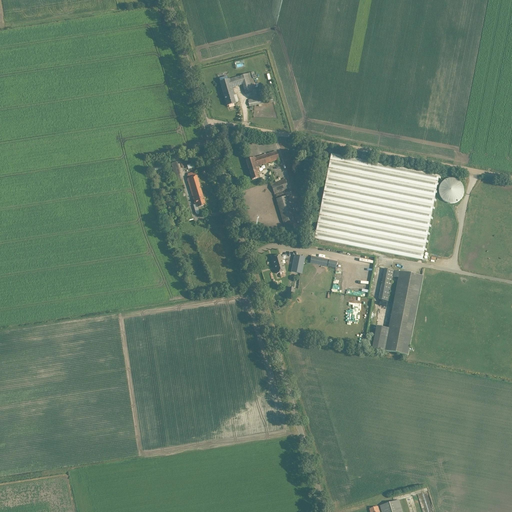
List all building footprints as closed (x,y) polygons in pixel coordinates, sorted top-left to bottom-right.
[(234,63),(235,69),(244,67),(243,61),(234,63)] [(251,73),(228,80),(227,77),(219,79),(220,82),(227,106),(235,104),(235,103),(238,102),(236,95),(234,96),(232,88),(243,85),(245,93),(253,91),(253,90),(256,89),(251,73)] [(273,102),(272,96),(248,100),(249,106),(273,102)] [(252,180),(257,179),(259,178),(257,172),(259,172),(258,166),(279,159),(278,156),(277,151),(246,161),(252,180)] [(331,154),(314,240),(380,252),(423,261),(427,262),(428,254),(424,253),(439,175),(331,154)] [(181,181),(176,162),(171,164),(174,175),(172,176),(174,183),(181,181)] [(198,208),(201,207),(206,206),(195,172),(191,174),(188,175),(189,178),(187,179),(193,199),(195,205),(197,205),(198,208)] [(285,179),(270,184),(274,194),(288,189),(285,179)] [(454,182),(450,184),(444,183),(441,185),(440,193),(443,203),(451,203),(462,199),(462,189),(460,183),(454,182)] [(294,220),(287,196),(276,199),(283,223),(294,220)] [(177,204),(175,198),(158,203),(160,209),(177,204)] [(302,274),(305,257),(295,255),(291,272),(302,274)] [(277,274),(282,272),(285,271),(280,256),(272,258),(277,274)] [(329,260),(311,257),(310,263),(328,267),(329,260)] [(398,288),(390,329),(377,326),(373,349),(408,355),(409,350),(412,351),(412,348),(410,347),(423,276),(385,269),(379,299),(388,301),(393,277),(399,278),(397,287),(398,288)] [(402,511),(399,500),(380,506),(381,511),(379,511),(378,506),(369,509),(369,511),(402,511)]
